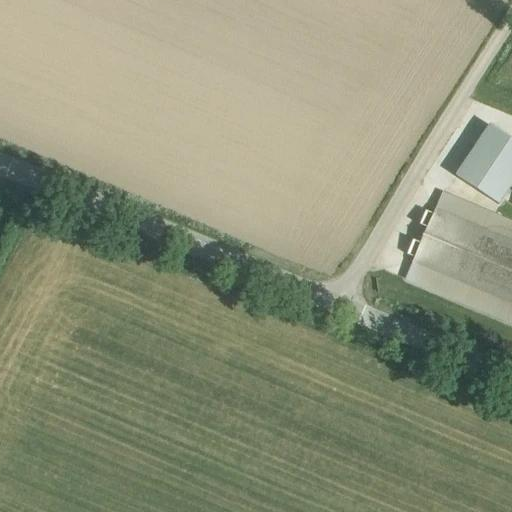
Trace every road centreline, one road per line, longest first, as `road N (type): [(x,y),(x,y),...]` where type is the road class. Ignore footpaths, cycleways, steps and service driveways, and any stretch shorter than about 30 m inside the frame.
road 1 (unclassified): [(345,295),(0,148)]
road 2 (unclassified): [(345,295),(496,52)]
road 3 (unclassified): [(511,365),(345,295)]
